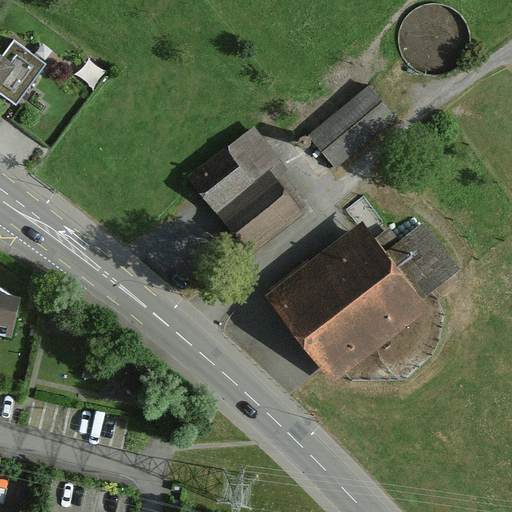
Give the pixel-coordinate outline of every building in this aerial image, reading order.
[(17,58),(0,45),(0,106),(11,92),(24,102),(54,64),(28,44),(17,58)] [(400,123),(372,86),(312,130),(340,167),(400,123)] [(257,132),(202,174),(260,248),(315,205),(257,132)] [(354,381),(451,306),(380,215),(283,290),(354,381)] [(0,328),(13,332),(22,297),(0,291),(0,328)]
